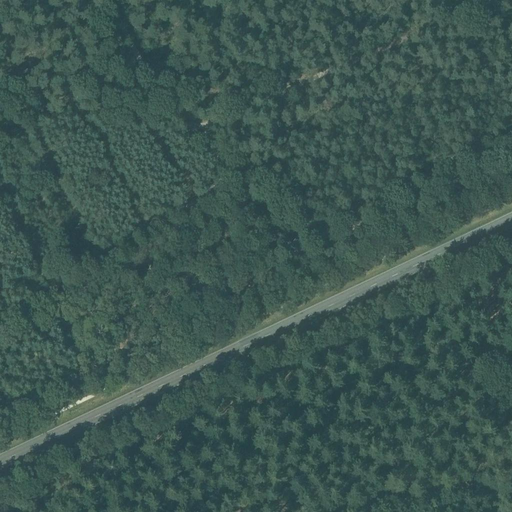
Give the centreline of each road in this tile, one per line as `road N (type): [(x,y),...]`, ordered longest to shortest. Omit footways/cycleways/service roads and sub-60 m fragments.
road 1 (secondary): [(0,462),(511,219)]
road 2 (track): [(0,310),(222,175),(223,155),(157,82),(113,0)]
road 3 (track): [(478,0),(198,125)]
